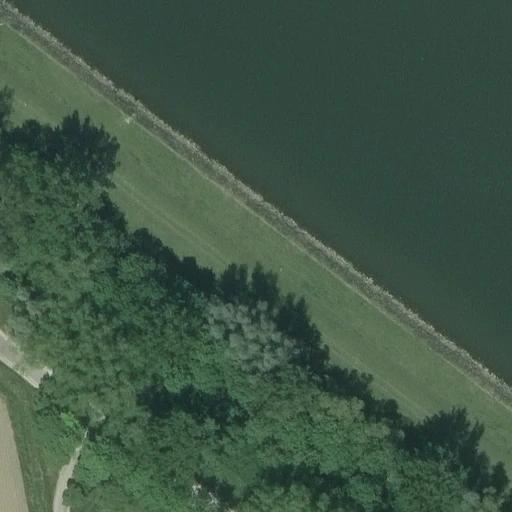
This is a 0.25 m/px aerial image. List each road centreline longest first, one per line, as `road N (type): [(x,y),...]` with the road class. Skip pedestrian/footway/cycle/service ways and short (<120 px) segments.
road 1 (unclassified): [(212,511),(101,425)]
road 2 (unclassified): [(101,425),(0,347)]
